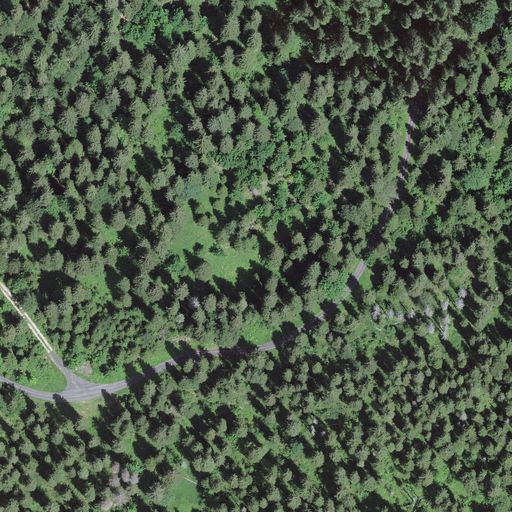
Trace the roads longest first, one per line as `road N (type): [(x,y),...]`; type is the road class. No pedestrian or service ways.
road 1 (track): [(511,15),(463,43),(420,84),(381,227),(344,295),(309,325),(269,346),(182,358),(87,400),(39,398),(0,380)]
road 2 (track): [(87,400),(0,285)]
